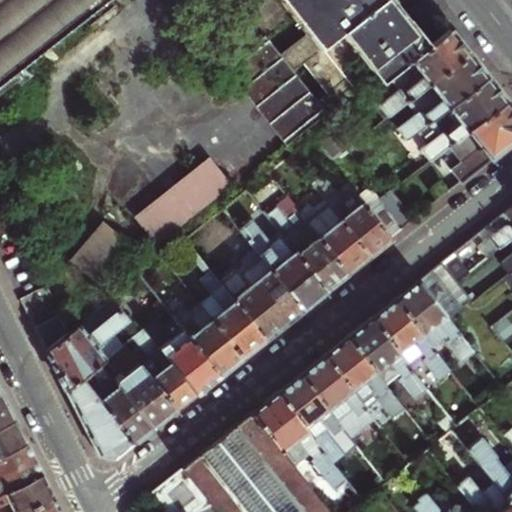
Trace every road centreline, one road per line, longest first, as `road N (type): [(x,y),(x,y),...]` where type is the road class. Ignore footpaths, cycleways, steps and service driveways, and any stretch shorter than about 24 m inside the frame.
road 1 (residential): [(95,507),(511,173)]
road 2 (residential): [(95,507),(0,318)]
